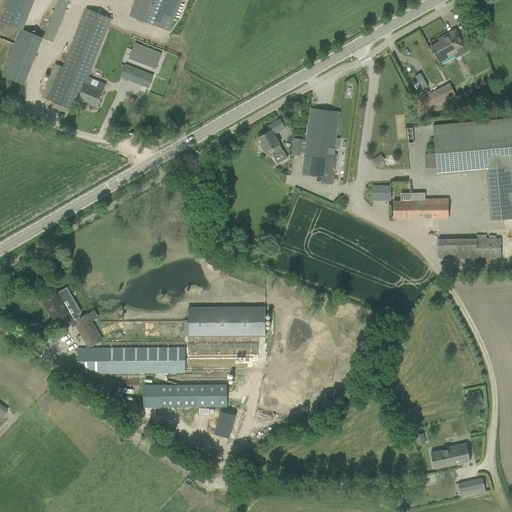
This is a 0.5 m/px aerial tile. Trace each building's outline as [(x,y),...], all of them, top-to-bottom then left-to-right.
[(8,0),(0,20),(0,21),(22,31),(34,0),(8,0)] [(58,0),(45,38),(55,41),(69,0),(58,0)] [(146,0),(139,19),(169,31),(181,0),(146,0)] [(42,97),(75,110),(79,101),(97,108),(103,91),(94,87),(90,86),(92,80),(87,78),(111,19),(87,9),(63,68),(55,65),(42,97)] [(442,38),(443,40),(430,48),(435,56),(438,63),(452,55),(451,52),(463,45),(460,39),(455,30),(442,38)] [(135,52),(132,60),(155,69),(158,62),(156,60),(159,53),(137,44),(135,44),(132,51),(134,52),(135,52)] [(121,78),(148,88),(152,76),(143,73),(126,66),(121,78)] [(420,74),(414,77),(421,90),(427,87),(420,74)] [(420,100),(427,111),(455,96),(449,84),(420,100)] [(304,157),(302,175),(334,179),(337,154),(333,154),(334,149),(335,139),(339,113),(311,109),(306,143),(294,141),(292,155),(304,157)] [(435,154),(424,155),(426,176),(486,171),(490,221),(511,219),(511,119),(433,126),(435,154)] [(269,132),(258,138),(257,139),(261,145),(259,147),(262,152),(264,152),(265,153),(272,149),(276,155),(283,151),(273,135),(285,129),(279,120),(266,128),(269,132)] [(378,156),(372,160),(376,166),(382,162),(378,156)] [(372,186),(372,199),(390,199),(390,186),(372,186)] [(403,202),(393,202),(393,219),(403,219),(448,219),(448,200),(438,200),(424,200),(424,194),(412,194),(412,202),(403,202)] [(438,240),(438,259),(500,258),(500,239),(438,240)] [(207,268),(227,275),(229,266),(209,260),(207,268)] [(51,317),(57,327),(72,318),(63,303),(58,294),(45,302),(53,316),(51,317)] [(187,307),(187,338),(264,338),(264,307),(187,307)] [(74,322),(88,347),(101,340),(87,315),(74,322)] [(394,342),(384,352),(390,358),(399,347),(394,342)] [(184,348),(78,349),(78,371),(143,370),(143,373),(184,373),(184,348)] [(218,387),(131,387),(131,409),(218,409),(218,387)] [(264,387),(260,405),(272,408),(276,390),(264,387)] [(223,404),(216,434),(234,438),(236,430),(241,431),(245,411),(239,410),(242,395),(237,394),(234,406),(223,404)] [(465,397),(467,406),(482,402),(480,394),(465,397)] [(449,449),(430,453),(434,469),(470,462),(466,444),(449,447),(449,449)] [(485,493),(482,477),(459,483),(459,484),(455,485),(458,495),(461,494),(462,498),(485,493)]
